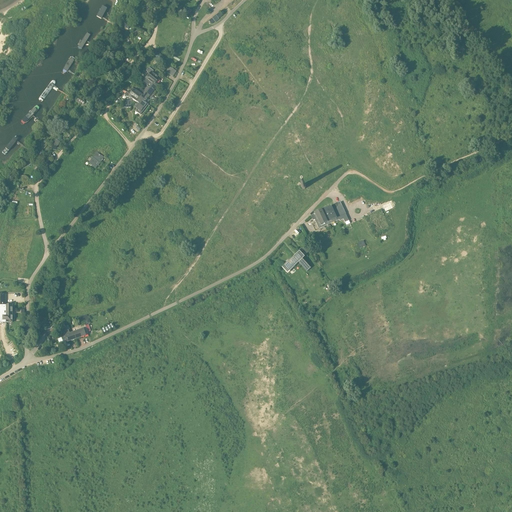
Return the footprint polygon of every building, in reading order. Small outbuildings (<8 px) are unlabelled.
[(98,19),(102,22),(110,11),(107,8),(98,19)] [(222,16),(219,12),(209,20),(212,23),(215,21),(216,22),(219,19),(219,18),(222,16)] [(77,47),(80,49),(90,35),(87,33),(77,47)] [(70,57),(63,69),(62,70),(62,71),(62,72),(63,73),(64,74),(65,73),(66,72),(67,71),(74,59),(74,58),(74,57),(73,56),(72,56),(71,56),(70,57)] [(169,67),(165,72),(169,75),(173,77),(176,71),(173,69),(169,67)] [(149,71),(144,77),(147,79),(154,84),(158,78),(151,73),(149,71)] [(144,77),(141,81),(145,84),(148,86),(146,89),(144,91),(150,96),(151,95),(152,92),(154,91),(157,86),(154,84),(147,79),(144,77)] [(42,99),(57,83),(57,82),(56,80),(55,80),(54,80),(39,96),(39,97),(39,98),(39,99),(41,100),(42,100),(42,99)] [(129,96),(132,99),(133,99),(137,94),(138,92),(137,92),(132,88),(129,92),(128,91),(127,93),(126,92),(124,94),(128,97),(128,96),(129,97),(129,96)] [(137,94),(133,99),(138,103),(139,101),(141,103),(143,101),(145,102),(150,96),(144,91),(141,89),(139,91),(142,93),(141,94),(138,92),(137,94)] [(124,107),(131,107),(131,106),(131,105),(131,104),(131,103),(131,102),(132,101),(132,100),(132,99),(129,96),(129,97),(128,96),(128,97),(124,101),(124,107)] [(145,102),(143,101),(141,103),(139,101),(138,103),(135,107),(136,109),(135,111),(140,115),(148,104),(145,102)] [(26,127),(39,110),(39,109),(38,108),(37,107),(36,107),(35,108),(23,124),(22,125),(22,126),(23,127),(24,128),(25,128),(26,127)] [(2,152),(3,154),(4,155),(5,154),(19,139),(19,138),(17,136),(16,136),(2,151),(2,152)] [(97,152),(89,163),(96,168),(104,157),(102,156),(101,156),(97,152)] [(102,169),(105,174),(111,170),(107,165),(102,169)] [(327,208),(315,214),(320,226),(333,220),(338,217),(340,221),(343,219),(345,223),(349,221),(340,202),(336,204),(327,208)] [(381,209),(368,215),(376,233),(390,227),(381,209)] [(293,257),(282,268),(283,268),(285,266),(289,270),(298,262),(299,263),(306,271),(310,267),(303,259),(298,254),(294,258),(293,257)] [(4,305),(4,294),(0,294),(0,306),(4,306),(6,306),(6,323),(12,323),(12,305),(4,305)] [(112,323),(101,329),(103,333),(114,328),(112,323)] [(85,325),(72,329),(74,333),(76,339),(77,338),(85,336),(84,334),(88,332),(85,325)] [(68,331),(64,332),(67,342),(76,339),(74,333),(69,334),(68,331)]
